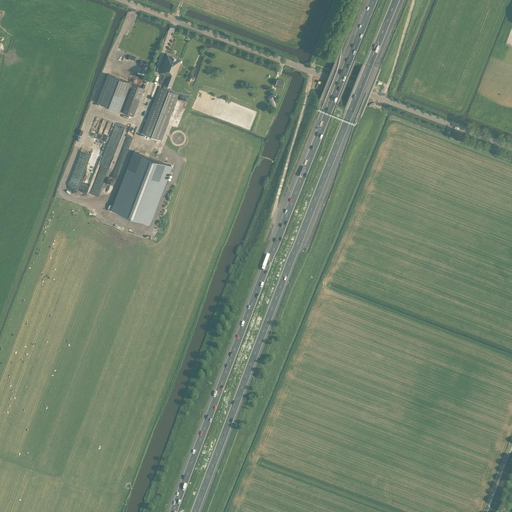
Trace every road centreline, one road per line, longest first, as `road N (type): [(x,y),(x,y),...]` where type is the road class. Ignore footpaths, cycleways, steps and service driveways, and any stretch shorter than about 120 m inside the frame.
road 1 (motorway): [(194,511),(395,0)]
road 2 (motorway): [(372,0),(173,511)]
road 3 (secondary): [(127,0),(511,145)]
